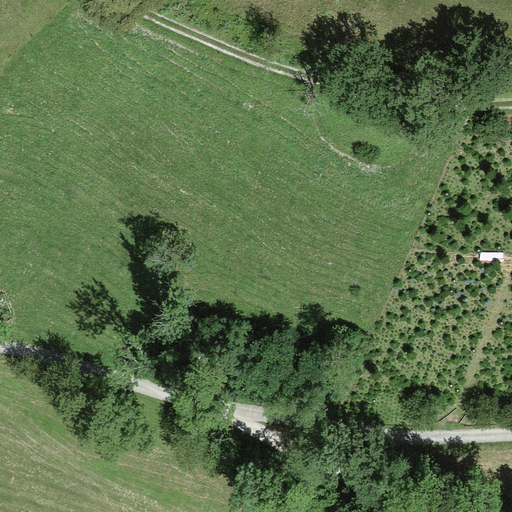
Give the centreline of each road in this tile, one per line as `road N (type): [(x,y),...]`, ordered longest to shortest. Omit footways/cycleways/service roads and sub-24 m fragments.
road 1 (track): [(511,437),(346,436),(0,351)]
road 2 (track): [(511,105),(374,98),(152,22),(128,0)]
road 3 (track): [(216,405),(288,452),(448,511)]
